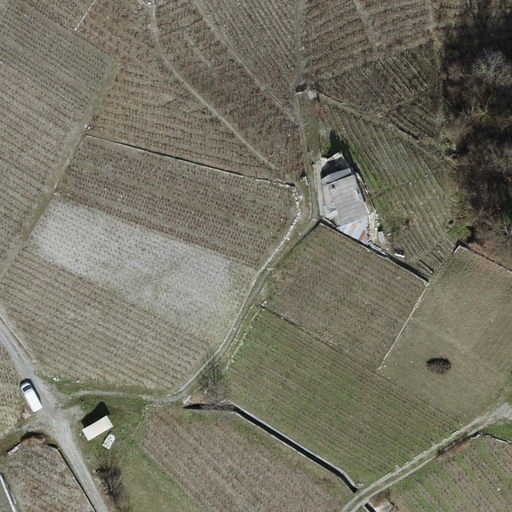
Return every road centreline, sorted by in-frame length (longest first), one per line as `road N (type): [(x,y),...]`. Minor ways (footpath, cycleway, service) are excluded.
road 1 (track): [(300,0),(294,97),(314,201),(311,225),(268,269),(220,353),(181,393),(87,391),(43,407)]
road 2 (track): [(102,511),(0,331)]
road 3 (track): [(348,511),(400,472),(508,412)]
